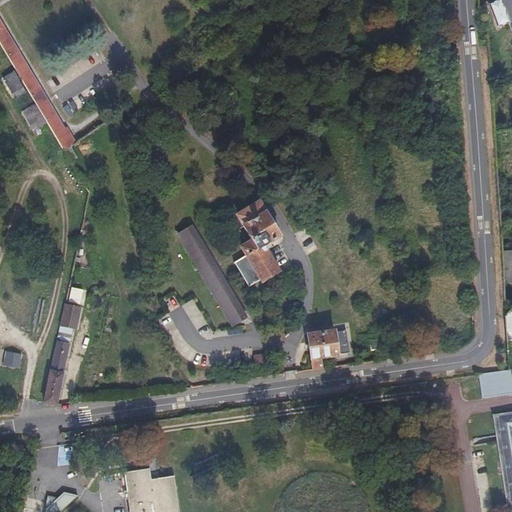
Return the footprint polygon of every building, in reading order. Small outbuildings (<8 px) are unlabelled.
[(39,0),(31,0),(30,1),(45,26),(53,22),(39,0)] [(509,22),(501,0),(499,0),(490,3),(499,26),(509,22)] [(26,4),(18,8),(33,34),(41,29),(26,4)] [(0,43),(65,153),(75,145),(66,129),(64,130),(0,23),(0,43)] [(488,50),(489,66),(497,65),(496,50),(488,50)] [(190,105),(189,107),(190,110),(190,112),(192,114),(194,116),(196,117),(199,118),(202,118),(204,117),(207,116),(208,114),(210,112),(211,110),(211,107),(211,105),(210,103),(212,102),(208,97),(207,98),(204,97),(201,96),(199,96),(196,97),(193,98),(192,100),(190,102),(190,105)] [(72,101),(63,107),(68,115),(77,109),(72,101)] [(251,238),(241,244),(246,253),(234,260),(234,261),(235,261),(248,284),(247,284),(248,285),(260,278),(262,280),(281,270),(266,244),(281,235),(266,210),(265,211),(259,201),(239,213),(244,222),(243,224),(251,238)] [(244,318),(193,223),(179,230),(178,228),(177,228),(229,323),(230,322),(229,321),(233,318),(235,323),(244,318)] [(511,251),(501,251),(502,285),(511,284),(511,251)] [(83,304),(84,289),(69,289),(68,303),(83,304)] [(164,301),(169,311),(176,307),(172,297),(164,301)] [(81,307),(67,304),(62,327),(76,331),(81,307)] [(307,334),(311,370),(321,369),(319,358),(338,355),(338,352),(346,350),(344,332),(335,333),(334,330),(307,334)] [(377,342),(368,343),(370,354),(378,353),(377,342)] [(59,343),(45,404),(56,406),(68,345),(59,343)] [(0,348),(0,366),(3,368),(3,365),(27,369),(30,354),(0,348)] [(479,399),(490,397),(511,394),(508,371),(475,376),(479,399)] [(511,511),(511,414),(493,417),(508,511),(511,511)] [(180,511),(175,474),(152,478),(150,468),(118,473),(115,473),(115,478),(126,476),(131,511),(180,511)] [(60,511),(79,495),(65,492),(59,498),(56,501),(54,500),(55,498),(50,498),(47,509),(46,511),(60,511)] [(56,501),(59,498),(49,496),(46,509),(47,509),(50,498),(55,498),(54,500),(56,501)]
